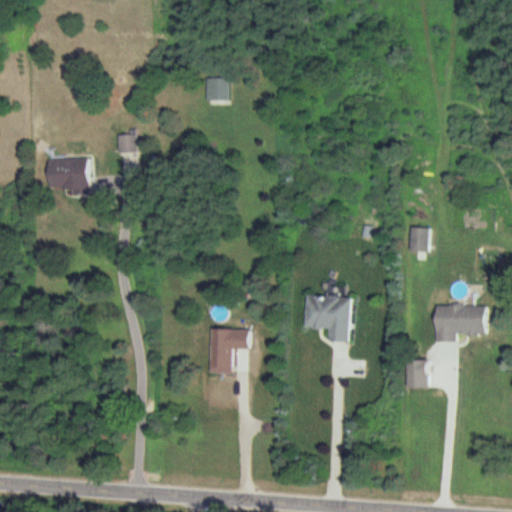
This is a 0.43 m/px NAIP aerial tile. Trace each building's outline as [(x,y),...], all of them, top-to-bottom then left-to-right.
[(208,79),(208,102),(231,102),(231,79),(208,79)] [(138,136),(120,136),(120,153),(138,153),(138,136)] [(50,191),(90,191),(90,160),(50,160),(50,191)] [(431,229),(412,229),(412,252),(431,252),(431,229)] [(351,343),(353,299),(308,296),(307,329),(331,330),(331,342),(351,343)] [(488,306),(438,306),(438,343),(459,343),(459,334),(488,334),(488,306)]
